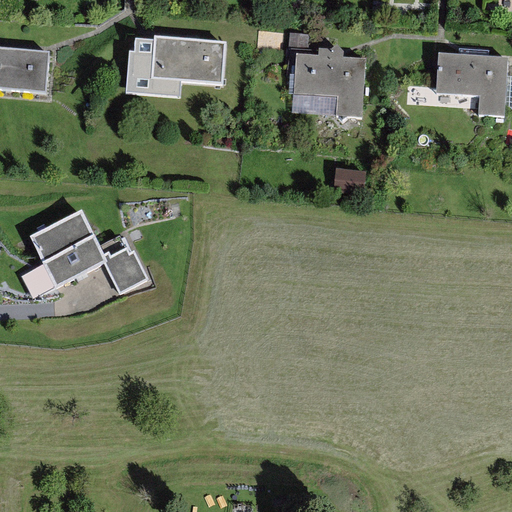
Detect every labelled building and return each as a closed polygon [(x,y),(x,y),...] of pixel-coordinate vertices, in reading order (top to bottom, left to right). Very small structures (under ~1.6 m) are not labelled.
[(222,84),(225,47),(164,41),(163,53),(145,51),(143,77),(222,84)] [(324,63),(294,61),(291,98),(337,101),(336,119),(362,120),(365,66),(346,65),(346,57),(338,50),(325,55),(324,63)] [(0,91),(44,95),(47,58),(0,53),(0,91)] [(481,117),(505,119),(509,62),(437,57),(435,92),(483,95),(481,117)] [(341,168),(337,189),(366,195),(370,174),(341,168)] [(42,266),(21,276),(34,302),(109,264),(84,214),(29,241),(42,266)] [(129,251),(111,260),(113,265),(107,268),(121,296),(150,281),(135,253),(131,255),(129,251)]
